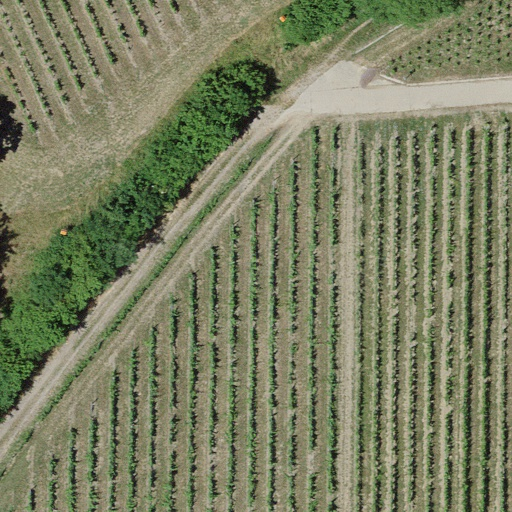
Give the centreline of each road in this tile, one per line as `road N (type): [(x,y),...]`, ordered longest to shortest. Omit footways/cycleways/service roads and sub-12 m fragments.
road 1 (track): [(0,442),(160,241),(310,72)]
road 2 (track): [(511,94),(347,104),(310,72)]
road 3 (track): [(310,72),(425,0)]
